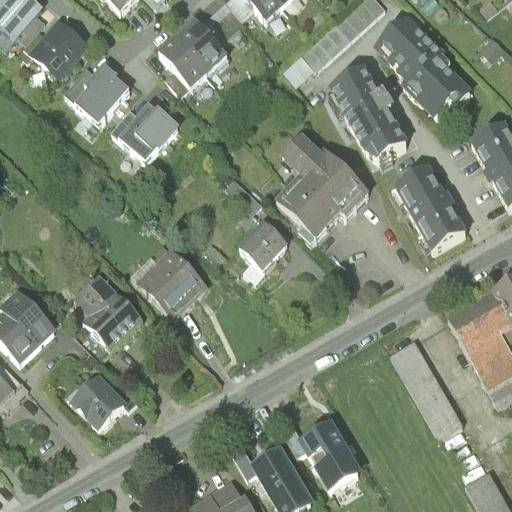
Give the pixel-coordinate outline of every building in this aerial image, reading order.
[(27,0),(3,0),(0,4),(0,33),(13,46),(42,14),(27,0)] [(97,0),(117,22),(131,9),(123,0),(97,0)] [(242,0),(268,29),(283,16),(269,0),(242,0)] [(296,0),(269,0),(283,16),(298,3),(296,0)] [(59,22),(26,57),(59,87),(91,52),(59,22)] [(407,22),(368,58),(405,98),(444,63),(407,22)] [(199,32),(180,48),(208,82),(227,66),(199,32)] [(189,98),(208,82),(180,48),(161,64),(189,98)] [(444,63),(405,98),(440,137),(479,101),(444,63)] [(98,64),(66,100),(98,127),(130,91),(98,64)] [(297,66),(285,76),(296,88),(308,77),(297,66)] [(364,74),(325,95),(370,176),(409,154),(364,74)] [(141,99),(109,136),(142,164),(173,127),(141,99)] [(511,136),(506,126),(472,146),(510,213),(511,212),(511,136)] [(301,178),(276,204),(317,242),(365,191),(303,133),(279,158),(301,178)] [(430,171),(396,190),(433,256),(466,238),(430,171)] [(236,250),(260,276),(290,248),(265,222),(236,250)] [(175,325),(207,291),(166,252),(134,286),(175,325)] [(111,356),(141,325),(95,279),(64,310),(111,356)] [(511,279),(477,299),(498,336),(511,328),(511,279)] [(511,403),(511,360),(498,336),(477,299),(439,321),(459,356),(492,415),(511,403)] [(21,303),(3,320),(30,350),(49,333),(21,303)] [(3,320),(0,322),(0,349),(14,365),(30,350),(3,320)] [(413,347),(387,361),(435,447),(461,434),(413,347)] [(8,358),(0,349),(0,363),(1,364),(8,358)] [(0,384),(11,397),(22,388),(0,363),(0,384)] [(112,443),(141,415),(108,378),(78,405),(112,443)] [(0,407),(11,397),(0,384),(0,407)] [(299,450),(302,449),(290,428),(279,434),(297,465),(305,461),(299,450)] [(305,461),(328,501),(360,483),(331,432),(302,449),(299,450),(305,461)] [(257,483),(252,474),(239,451),(230,457),(247,488),(257,483)] [(257,483),(273,511),(311,511),(281,457),(252,474),(257,483)] [(503,511),(485,479),(461,492),(472,511),(503,511)] [(196,511),(247,511),(235,491),(196,511)]
